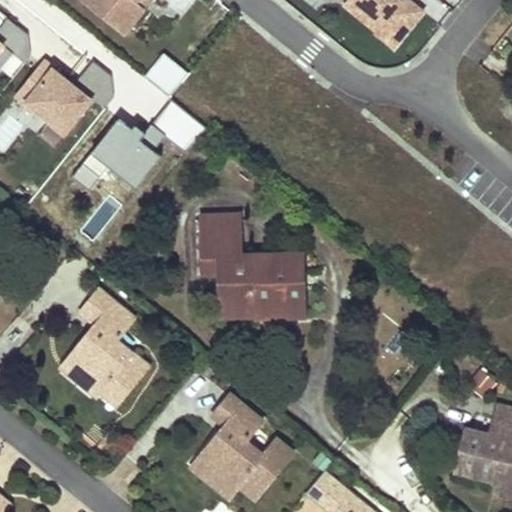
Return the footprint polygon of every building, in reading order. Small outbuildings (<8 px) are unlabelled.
[(78,0),(110,26),(120,13),(128,20),(139,6),(132,0),(78,0)] [(350,0),(344,7),(394,51),(424,16),(406,0),(403,0),(401,3),(397,0),(350,0)] [(118,32),(128,20),(120,13),(110,26),(118,32)] [(5,18),(0,23),(0,47),(9,55),(11,53),(23,62),(29,54),(25,35),(5,18)] [(0,47),(0,67),(9,55),(0,47)] [(182,72),(156,49),(136,72),(164,95),(182,72)] [(42,62),(16,96),(51,123),(53,119),(66,129),(92,96),(104,106),(113,95),(109,74),(90,60),(75,80),(80,84),(77,89),(42,62)] [(132,132),(118,121),(74,176),(90,188),(107,167),(134,188),(158,157),(138,141),(142,136),(154,145),(162,135),(151,126),(145,134),(137,127),(132,132)] [(242,254),(240,215),(197,217),(199,274),(228,274),(228,295),(216,295),(217,317),(253,317),(252,306),(282,306),(282,317),(304,317),(304,255),(242,254)] [(135,318),(99,288),(79,313),(93,325),(103,332),(95,342),(86,335),(61,363),(79,378),(84,371),(100,385),(95,391),(114,406),(145,367),(114,343),(135,318)] [(93,325),(86,335),(95,342),(103,332),(93,325)] [(79,378),(61,363),(55,371),(89,398),(95,391),(100,385),(84,371),(79,378)] [(486,399),(496,381),(478,371),(468,389),(486,399)] [(257,419),(224,393),(208,415),(220,424),(186,466),(225,497),(234,485),(251,499),(290,451),(273,437),(259,454),(240,439),(257,419)] [(511,409),(500,407),(497,417),(511,421),(511,409)] [(493,436),(468,429),(457,473),(499,484),(498,488),(498,490),(498,493),(500,495),(511,498),(511,421),(497,417),(493,436)] [(372,511),(348,493),(321,471),(305,490),(332,511),(333,511),(338,507),(344,511),(372,511)]
